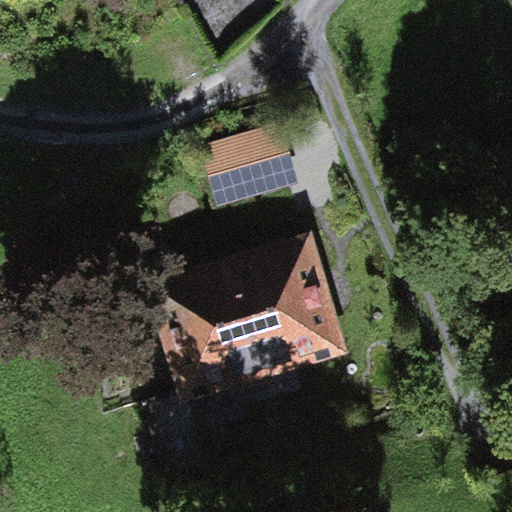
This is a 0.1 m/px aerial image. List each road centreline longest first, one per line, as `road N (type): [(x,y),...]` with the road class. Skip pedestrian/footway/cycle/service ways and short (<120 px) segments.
road 1 (unclassified): [(0,118),(122,119),(209,95),(251,76),(323,0)]
road 2 (track): [(122,119),(27,249),(0,301)]
road 3 (unknown): [(375,203),(296,31)]
